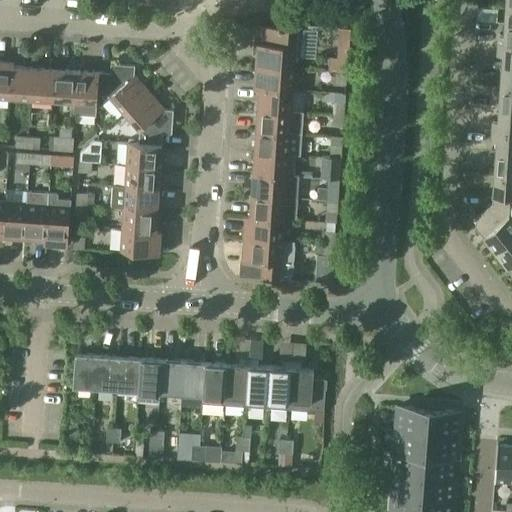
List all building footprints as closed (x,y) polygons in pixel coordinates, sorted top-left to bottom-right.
[(511,22),(506,22),(505,33),(499,33),(499,43),(511,44),(511,22)] [(258,45),(257,64),(295,67),(296,55),(316,56),(318,29),(255,24),(254,45),(258,45)] [(511,44),(499,43),(498,54),(503,54),(502,65),(511,65),(511,44)] [(338,70),(347,71),(348,59),(338,58),(338,70)] [(0,98),(10,99),(13,65),(3,64),(3,59),(0,59),(0,98)] [(124,113),(150,91),(135,74),(136,64),(112,63),(111,72),(100,71),(98,94),(109,95),(109,96),(124,113)] [(260,86),(294,88),(295,67),(257,64),(256,75),(261,76),(260,86)] [(32,101),(34,66),(13,65),(10,99),(32,101)] [(511,65),(502,65),(501,87),(511,87),(511,65)] [(34,66),(32,101),(53,102),(56,68),(34,66)] [(75,104),(77,70),(56,68),(53,102),(75,104)] [(77,70),(75,104),(74,114),(97,116),(98,94),(100,71),(77,70)] [(347,71),(338,70),(337,82),(346,82),(347,71)] [(258,108),(292,110),(294,88),(260,86),(258,108)] [(511,87),(501,87),(500,108),(511,109),(511,87)] [(140,142),(163,143),(163,132),(173,133),(174,109),(165,108),(150,91),(124,113),(139,131),(140,131),(140,142)] [(345,102),(335,101),(335,113),(344,114),(345,102)] [(257,129),(291,132),(303,132),(304,111),(292,110),(258,108),(257,129)] [(511,109),(500,108),(499,120),(493,119),(493,130),(511,130),(511,109)] [(334,125),(343,126),(344,114),(335,113),(334,125)] [(291,132),(257,129),(255,151),(289,153),(289,154),(295,154),(301,155),(303,132),(291,132)] [(511,130),(493,130),(492,140),(497,140),(496,151),(511,152),(511,130)] [(17,135),(17,145),(29,146),(29,145),(29,136),(17,135)] [(40,145),(41,137),(29,136),(29,145),(29,146),(40,147),(40,145)] [(55,136),(55,145),(54,148),(66,148),(66,145),(67,136),(55,136)] [(75,137),(73,137),(67,136),(66,145),(66,148),(74,149),(74,145),(75,137)] [(129,141),(128,145),(127,163),(161,166),(163,145),(163,143),(140,142),(129,141)] [(342,145),(332,144),(332,145),(331,156),(341,157),(342,145)] [(29,170),(30,162),(31,152),(18,151),(18,161),(17,170),(29,170)] [(80,160),(92,161),(93,152),(81,151),(80,160)] [(289,153),(255,151),(254,172),(293,175),(295,154),(289,154),(289,153)] [(511,174),(511,152),(496,151),(495,173),(511,174)] [(42,163),(42,153),(31,152),(30,162),(42,163)] [(52,154),(51,164),(74,165),(74,155),(52,154)] [(340,178),(340,169),(341,157),(331,156),(322,156),(321,177),(340,178)] [(80,170),(92,171),(92,161),(80,160),(80,170)] [(161,166),(127,163),(126,185),(160,187),(161,166)] [(294,175),(293,175),(254,172),(252,194),(297,197),(299,175),(294,175)] [(511,174),(495,173),(493,195),(511,196),(511,197),(511,196),(511,174)] [(113,184),(112,206),(124,207),(158,209),(160,187),(126,185),(113,184)] [(339,188),(329,187),(328,199),(338,200),(339,188)] [(49,191),(28,190),(27,202),(25,236),(46,237),(49,203),(49,191)] [(69,244),(72,198),(59,197),(59,192),(49,191),(49,203),(46,237),(56,238),(56,243),(69,244)] [(87,204),(93,204),(94,193),(78,192),(77,203),(87,204)] [(251,215),(285,218),(295,218),(297,197),(252,194),(251,215)] [(511,240),(511,220),(509,217),(511,197),(511,196),(493,195),(493,203),(477,216),(476,226),(484,237),(483,238),(496,253),(511,240)] [(338,200),(328,199),(328,211),(337,212),(338,200)] [(6,200),(3,234),(25,236),(27,202),(6,200)] [(77,215),(86,216),(87,204),(77,203),(77,215)] [(123,228),(157,230),(158,209),(124,207),(123,228)] [(283,239),(285,218),(251,215),(250,226),(245,225),(245,236),(283,239)] [(161,241),(156,241),(157,230),(123,228),(121,251),(160,253),(161,241)] [(336,231),(326,230),(325,242),(335,243),(336,231)] [(84,248),(85,236),(75,235),(74,247),(84,248)] [(248,259),(264,261),(282,262),(294,263),(295,240),(283,239),(245,236),(244,248),(249,248),(248,259)] [(511,240),(496,253),(508,269),(509,268),(511,272),(511,240)] [(335,243),(325,242),(325,254),(334,255),(335,243)] [(96,387),(98,353),(76,352),(74,385),(96,387)] [(118,388),(120,355),(98,353),(96,387),(118,388)] [(139,390),(141,356),(120,355),(118,388),(139,390)] [(160,402),(161,391),(163,358),(141,356),(139,390),(138,401),(160,402)] [(182,393),(185,359),(163,358),(161,391),(182,393)] [(204,394),(206,361),(185,359),(182,393),(204,394)] [(203,402),(225,404),(225,396),(228,362),(206,361),(204,394),(203,402)] [(225,396),(225,404),(246,405),(249,364),(228,362),(225,396)] [(268,407),(271,365),(249,364),(246,405),(268,407)] [(289,408),(292,367),(271,365),(268,407),(289,408)] [(324,411),(327,379),(314,378),(315,368),(292,367),(289,408),(324,411)] [(431,407),(398,405),(396,430),(429,432),(431,407)] [(461,410),(431,407),(429,432),(461,435),(463,410),(461,410)] [(83,414),(82,421),(93,422),(93,415),(83,414)] [(79,424),(71,424),(70,438),(78,438),(79,424)] [(121,441),(122,427),(115,427),(114,441),(121,441)] [(164,444),(165,430),(158,430),(157,444),(164,444)] [(427,454),(429,432),(396,430),(394,452),(395,452),(427,454)] [(461,435),(429,432),(427,454),(458,456),(459,457),(461,435)] [(213,449),(214,434),(201,433),(201,445),(200,447),(200,458),(206,459),(207,448),(213,449)] [(237,435),(236,462),(242,463),(244,435),(237,435)] [(244,435),(242,463),(250,463),(252,436),(244,435)] [(281,438),(279,465),(285,466),(287,438),(281,438)] [(287,438),(285,466),(293,466),(295,439),(287,438)] [(511,480),(511,444),(499,443),(499,442),(498,442),(495,480),(496,480),(496,479),(511,480)] [(192,458),(200,458),(200,447),(201,445),(193,444),(192,458)] [(395,452),(394,473),(426,476),(427,454),(395,452)] [(427,454),(426,476),(456,478),(458,456),(427,454)] [(426,476),(394,473),(392,495),(424,498),(426,476)] [(456,478),(426,476),(424,498),(455,500),(456,478)] [(422,511),(424,498),(392,495),(390,511),(422,511)] [(453,511),(455,500),(424,498),(422,511),(453,511)]
